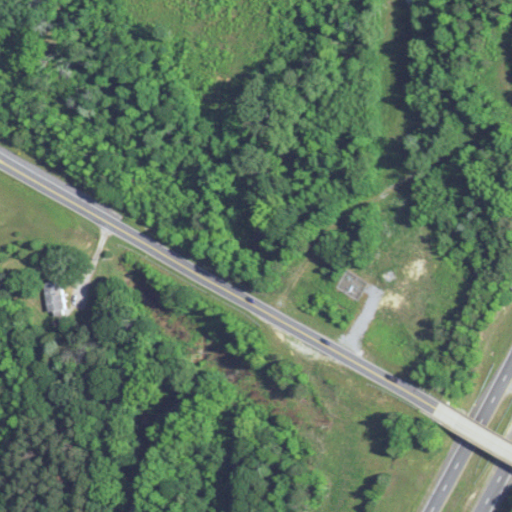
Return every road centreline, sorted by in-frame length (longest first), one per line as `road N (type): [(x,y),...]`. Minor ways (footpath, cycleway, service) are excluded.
road 1 (residential): [(0,159),(437,408)]
road 2 (motorway): [(511,362),(425,511)]
